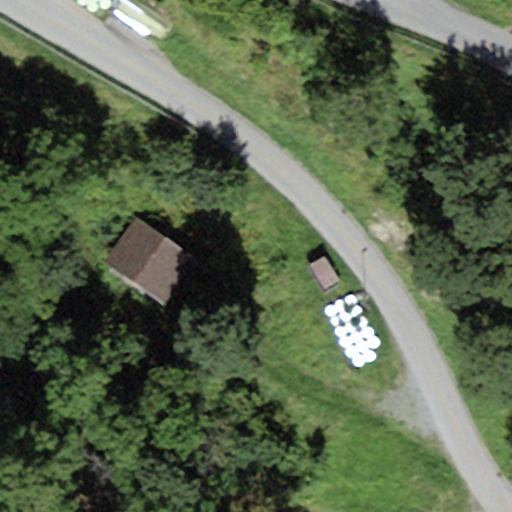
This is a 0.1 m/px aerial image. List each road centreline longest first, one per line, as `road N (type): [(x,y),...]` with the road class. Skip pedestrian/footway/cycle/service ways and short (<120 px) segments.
road 1 (residential): [(16,0),(200,109),(305,196),(383,288),(455,432),(507,511)]
road 2 (track): [(441,402),(347,397),(313,386),(197,291)]
road 3 (track): [(0,429),(139,485),(260,511)]
road 4 (residential): [(511,60),(377,0)]
